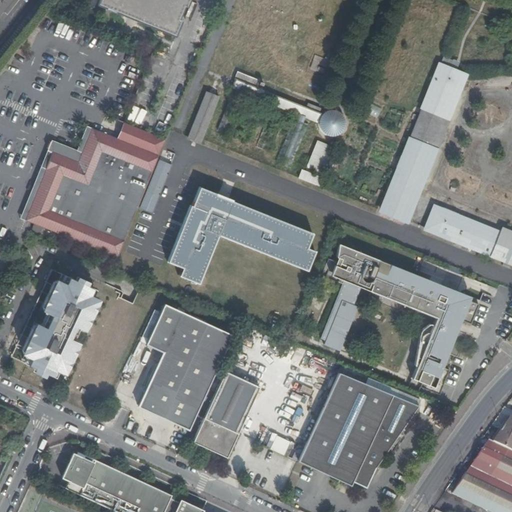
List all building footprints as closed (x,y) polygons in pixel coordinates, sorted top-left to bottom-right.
[(184,0),(99,0),(172,31),(184,0)] [(462,72),(440,63),(381,208),(403,217),(462,72)] [(218,128),(226,131),(241,94),(239,92),(241,89),(256,95),(255,99),(260,101),(262,97),(278,104),(277,108),(282,110),(284,106),(301,113),(299,117),(295,115),(279,153),(294,159),(309,121),(304,119),(306,115),(319,120),(323,112),(258,85),(259,82),(263,83),(264,81),(260,79),(260,77),(237,68),(234,76),(236,77),(232,85),(236,87),(234,91),(232,90),(218,128)] [(221,94),(209,89),(191,135),(202,140),(221,94)] [(155,156),(163,136),(124,120),(117,136),(90,126),(75,158),(50,148),(21,216),(44,225),(114,255),(127,223),(155,156)] [(75,158),(90,126),(83,123),(74,146),(49,136),(41,155),(17,214),(21,216),(50,148),(75,158)] [(336,141),(320,135),(308,164),(324,171),(336,141)] [(162,158),(158,169),(169,174),(173,163),(162,158)] [(322,175),(303,167),(299,175),(319,183),(322,175)] [(154,210),(169,174),(158,169),(143,205),(154,210)] [(220,232),(309,269),(317,249),(308,245),(314,231),(234,198),(233,201),(217,195),(218,191),(202,184),(202,185),(194,202),(193,202),(169,258),(184,264),(181,272),(200,280),(220,232)] [(219,190),(218,191),(217,195),(233,201),(234,198),(235,197),(219,190)] [(511,235),(435,204),(426,226),(511,260),(511,235)] [(412,270),(341,242),(339,254),(343,255),(341,260),(335,258),(329,274),(346,281),(324,336),(330,338),(328,343),(344,349),(361,306),(357,304),(364,285),(353,281),(355,276),(378,285),(375,290),(417,307),(419,302),(441,311),(435,326),(416,376),(433,384),(446,351),(449,352),(458,329),(455,328),(459,318),(472,323),(478,310),(482,299),(462,291),(459,300),(442,293),(445,284),(412,270)] [(91,291),(94,284),(70,273),(66,280),(60,277),(55,279),(45,300),(45,308),(52,311),(47,323),(41,320),(34,324),(24,347),(25,351),(32,355),(29,360),(54,372),(56,366),(62,369),(68,367),(79,343),(77,337),(72,335),(77,322),(84,325),(88,324),(99,299),(98,294),(91,291)] [(200,399),(230,332),(163,303),(146,343),(162,350),(138,404),(188,426),(200,399)] [(192,440),(226,456),(258,383),(223,368),(192,440)] [(327,465),(366,379),(341,368),(327,398),(301,457),(321,466),(323,463),(327,465)] [(420,402),(366,379),(327,465),(354,477),(368,483),(376,466),(380,459),(420,402)] [(116,404),(110,402),(105,414),(110,417),(116,404)] [(492,441),(511,450),(511,417),(510,417),(492,441)] [(274,434),(268,448),(282,454),(288,441),(274,434)] [(511,511),(511,450),(492,441),(488,439),(485,445),(478,454),(467,470),(452,493),(465,499),(492,511),(511,511)] [(66,478),(62,487),(76,493),(118,511),(201,511),(199,511),(201,507),(177,497),(176,499),(168,496),(169,493),(136,478),(106,464),(74,450),(73,453),(71,452),(60,475),(66,478)] [(327,465),(326,468),(353,481),(354,477),(327,465)] [(56,484),(62,487),(66,478),(60,475),(56,484)]
